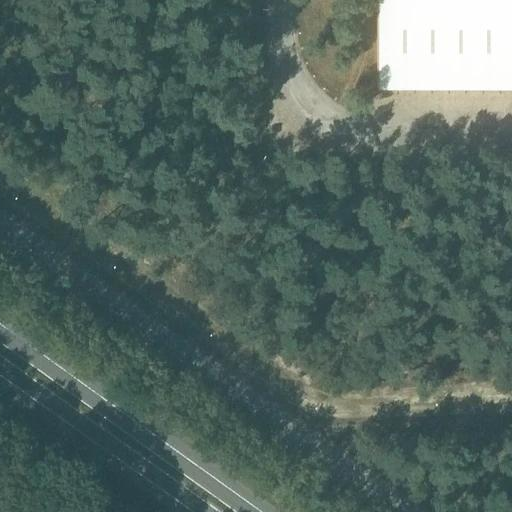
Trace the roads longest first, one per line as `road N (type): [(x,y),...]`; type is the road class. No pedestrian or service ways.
road 1 (motorway): [(246,511),(0,332)]
road 2 (motorway): [(0,366),(203,511)]
